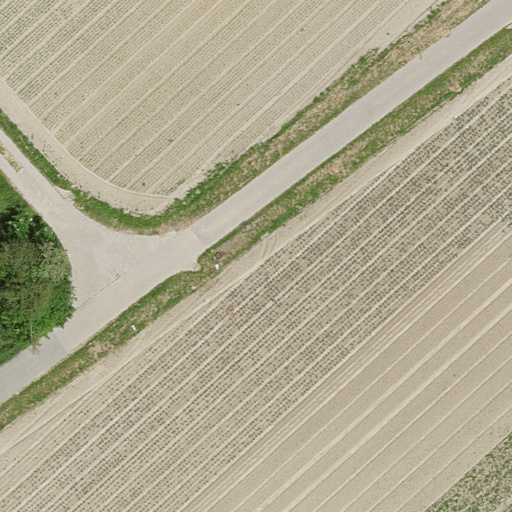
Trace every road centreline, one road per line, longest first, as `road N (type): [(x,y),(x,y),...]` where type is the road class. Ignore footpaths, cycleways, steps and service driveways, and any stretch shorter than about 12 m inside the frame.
road 1 (track): [(0,381),(511,0)]
road 2 (track): [(126,283),(0,144)]
